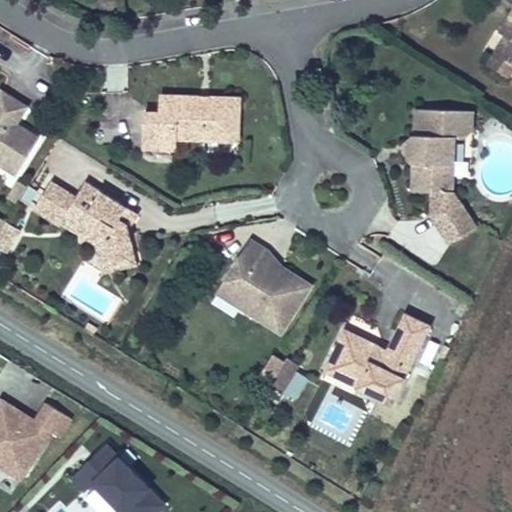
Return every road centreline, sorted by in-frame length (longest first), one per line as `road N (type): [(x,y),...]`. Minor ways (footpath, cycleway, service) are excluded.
road 1 (tertiary): [(0,323),(295,511)]
road 2 (residential): [(288,24),(122,52),(59,42),(0,6)]
road 3 (residential): [(331,180),(288,24)]
